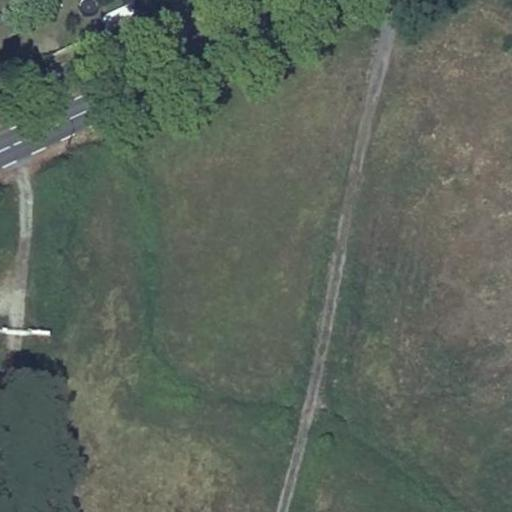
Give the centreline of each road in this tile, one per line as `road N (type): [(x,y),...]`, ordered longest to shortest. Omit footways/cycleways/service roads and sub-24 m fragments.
road 1 (track): [(390,0),(287,511)]
road 2 (track): [(17,144),(29,185),(3,511)]
road 3 (primary): [(0,152),(332,0)]
